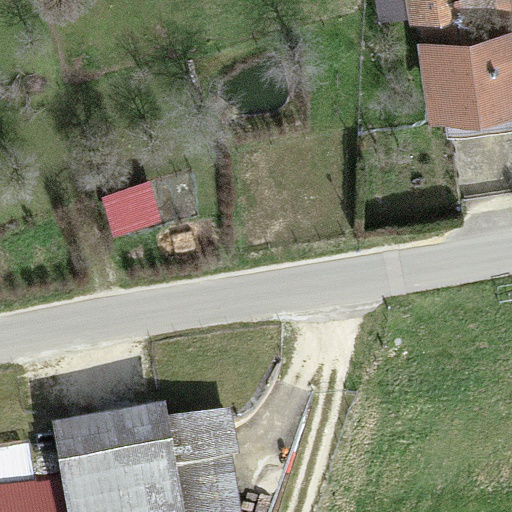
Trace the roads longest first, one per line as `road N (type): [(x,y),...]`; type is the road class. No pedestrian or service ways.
road 1 (unclassified): [(511,250),(0,345)]
road 2 (track): [(284,511),(333,347),(340,285)]
